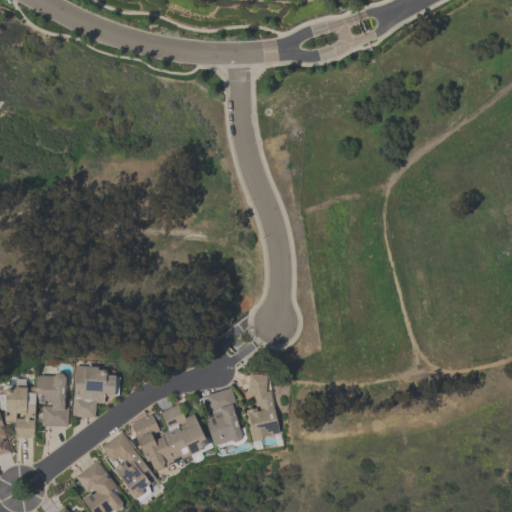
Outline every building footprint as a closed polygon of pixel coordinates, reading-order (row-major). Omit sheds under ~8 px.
[(72,418),(96,418),(96,400),(116,400),(117,377),(105,377),(105,367),(74,366),(72,418)] [(280,436),(268,374),(246,378),(252,411),(245,412),(251,442),(280,436)] [(68,427),(68,375),(36,375),(36,388),(3,387),(3,402),(0,401),(0,457),(8,457),(8,424),(16,425),(15,439),(37,439),(37,427),(68,427)] [(210,417),(205,418),(213,449),(246,441),(234,389),(205,396),(210,417)] [(127,430),(128,432),(100,446),(129,501),(159,485),(154,476),(210,446),(193,414),(186,418),(179,403),(127,430)] [(117,511),(127,506),(98,462),(70,480),(90,511),(117,511)]
